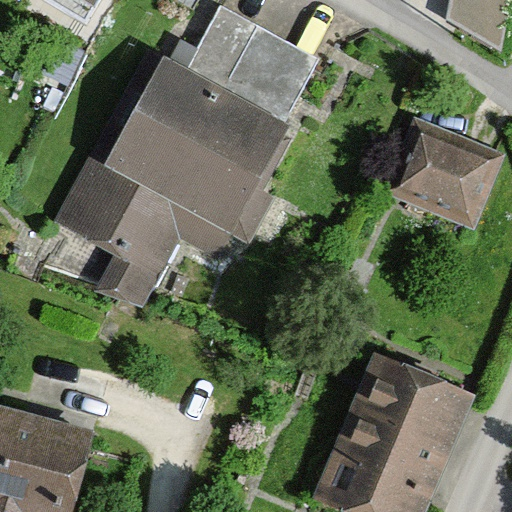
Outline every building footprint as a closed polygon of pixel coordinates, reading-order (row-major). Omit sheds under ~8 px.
[(45,0),(86,23),(99,0),(45,0)] [(447,0),(442,20),(503,35),(511,0),(447,0)] [(281,132),(149,65),(94,171),(79,163),(45,230),(101,258),(82,295),(131,320),(168,247),(211,268),(281,132)] [(381,208),(464,233),(488,155),(404,130),(381,208)] [(414,511),(458,397),(358,359),(299,511),(414,511)] [(50,511),(68,438),(0,422),(0,511),(50,511)]
